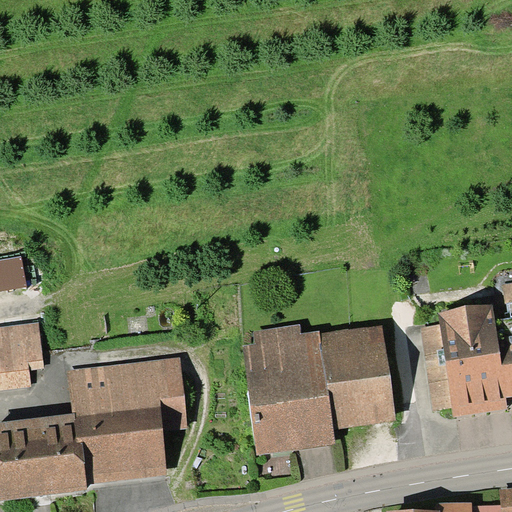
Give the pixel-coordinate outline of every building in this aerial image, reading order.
[(503,404),(503,399),(511,397),(511,305),(504,307),(507,323),(492,325),(491,320),(438,328),(450,412),(503,404)] [(392,413),(381,334),(317,343),(330,433),(332,433),(330,421),(392,413)] [(0,361),(38,357),(35,335),(0,338),(0,361)] [(330,433),(317,343),(243,354),(247,395),(246,395),(254,456),(292,451),(289,439),(330,433)] [(0,361),(0,391),(27,388),(25,372),(40,370),(38,357),(0,361)] [(0,501),(84,491),(82,480),(162,470),(154,381),(69,390),(73,424),(0,431),(0,501)] [(511,511),(511,488),(498,490),(499,511),(511,511)]
